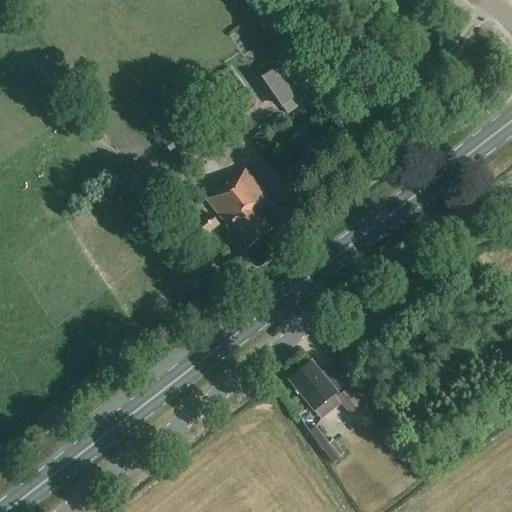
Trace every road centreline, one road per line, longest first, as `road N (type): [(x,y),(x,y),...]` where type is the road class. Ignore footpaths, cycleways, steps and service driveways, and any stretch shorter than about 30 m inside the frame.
road 1 (primary): [(5,511),(511,120)]
road 2 (unclassified): [(65,511),(396,256),(511,203)]
